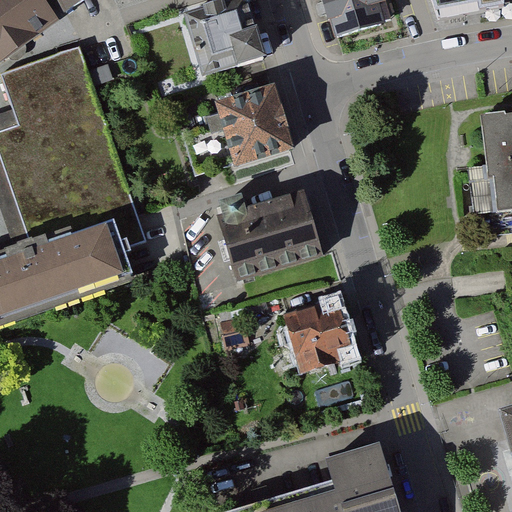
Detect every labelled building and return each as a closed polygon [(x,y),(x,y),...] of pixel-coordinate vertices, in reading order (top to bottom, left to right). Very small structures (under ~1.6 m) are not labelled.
[(0,0),(0,66),(57,25),(38,0),(0,0)] [(49,0),(60,17),(88,0),(49,0)] [(199,84),(263,65),(243,0),(240,0),(179,18),(199,84)] [(374,0),(318,0),(331,44),(383,29),(374,0)] [(425,0),(433,24),(499,13),(499,0),(425,0)] [(79,51),(0,77),(18,128),(0,134),(0,158),(32,247),(0,259),(0,324),(128,282),(120,257),(147,247),(79,51)] [(231,173),(292,155),(273,92),(212,110),(231,173)] [(511,118),(483,122),(493,219),(511,216),(511,118)] [(233,284),(320,259),(302,198),(243,216),(239,201),(216,208),(220,223),(215,224),(233,284)] [(299,377),(353,362),(337,306),(283,321),(299,377)] [(511,411),(497,416),(511,470),(511,411)] [(396,511),(376,446),(322,463),(328,483),(233,511),(396,511)]
